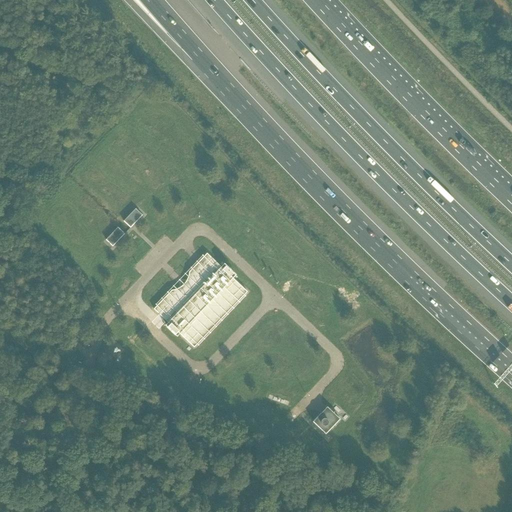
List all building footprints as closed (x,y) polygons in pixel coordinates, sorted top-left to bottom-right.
[(123,221),(130,228),(142,215),(135,209),(123,221)] [(234,226),(241,233),(247,227),(240,221),(234,226)] [(117,227),(105,240),(112,247),(124,234),(117,227)] [(187,281),(181,287),(180,289),(179,288),(177,289),(175,290),(173,290),(171,291),(168,293),(167,292),(166,292),(168,294),(163,300),(161,298),(160,299),(162,300),(157,306),(155,304),(155,305),(156,306),(153,309),(169,324),(167,327),(165,325),(164,326),(166,328),(176,337),(177,337),(175,335),(178,333),(194,348),(196,345),(198,346),(197,344),(202,339),(204,340),(203,338),(208,332),(210,334),(210,333),(209,332),(214,326),(216,328),(216,327),(214,326),(220,320),(222,322),(222,321),(220,320),(226,314),(227,315),(228,315),(226,313),(232,308),(233,309),(234,309),(232,307),(238,302),(239,303),(240,303),(238,301),(243,295),(245,297),(244,295),(247,292),(231,277),(233,274),(235,276),(236,276),(223,264),(225,266),(222,269),(206,254),(204,257),(202,255),(202,256),(203,257),(198,263),(196,261),(196,262),(197,263),(192,269),(190,267),(190,268),(191,269),(189,272),(188,274),(188,276),(187,278),(186,280),(187,281)] [(320,413),(312,422),(325,435),(335,424),(339,420),(340,420),(326,407),(325,408),(320,413)]
